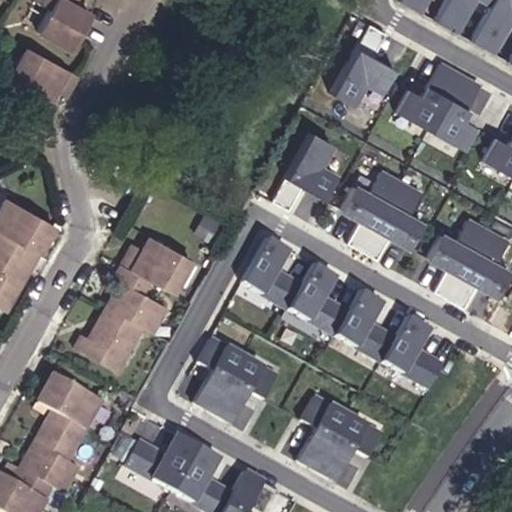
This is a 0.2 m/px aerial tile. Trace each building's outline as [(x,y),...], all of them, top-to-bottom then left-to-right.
[(77,0),(33,0),(26,12),(59,31),(77,0)] [(511,0),(403,0),(407,2),(407,0),(425,0),(420,10),(443,22),(454,0),(472,0),(457,30),(479,42),(499,5),(511,12),(511,17),(494,50),(511,59),(511,0)] [(374,25),(355,14),(319,83),(339,94),(351,72),(369,82),(382,59),(362,48),(374,25)] [(46,65),(58,72),(67,55),(17,28),(0,58),(0,63),(36,83),(42,72),(46,65)] [(448,109),(467,76),(426,53),(408,86),(396,80),(383,103),(448,139),(461,116),(448,109)] [(42,72),(54,79),(58,72),(46,65),(42,72)] [(362,85),(354,103),(373,111),(381,93),(362,85)] [(511,105),(495,135),(483,128),(469,151),(511,175),(511,105)] [(309,190),(323,167),(305,157),(318,134),(296,122),(258,191),(274,201),(288,177),(309,190)] [(395,207),(408,184),(367,161),(354,184),(340,176),(327,200),(346,210),(334,233),(363,250),(376,226),(396,238),(409,215),(395,207)] [(31,234),(25,231),(30,221),(37,224),(48,203),(0,176),(0,291),(0,292),(20,255),(15,253),(19,244),(24,247),(31,234)] [(482,255),(494,232),(453,209),(441,232),(426,224),(413,248),(432,258),(420,281),(450,298),(463,274),(483,285),(496,262),(482,255)] [(146,313),(160,286),(137,273),(145,259),(167,271),(185,238),(142,214),(134,227),(123,222),(104,256),(117,263),(86,320),(75,314),(66,328),(110,351),(134,307),(146,313)] [(355,314),(367,292),(346,281),(334,302),(308,288),(320,266),(299,255),(287,276),(260,262),(273,240),(251,228),(226,274),(416,378),(429,355),(402,340),(414,318),(393,307),(381,328),(355,314)] [(249,390),(262,367),(196,329),(182,354),(197,362),(179,394),(217,415),(234,382),(249,390)] [(73,449),(61,443),(93,384),(45,356),(35,375),(41,379),(36,389),(46,396),(31,424),(36,426),(33,433),(28,431),(10,464),(0,458),(0,495),(26,510),(47,469),(59,476),(73,449)] [(353,448),(366,425),(299,386),(286,411),(301,419),(283,451),(321,472),(339,440),(353,448)] [(159,482),(184,436),(163,425),(151,447),(125,432),(112,456),(159,482)] [(203,511),(218,484),(192,470),(204,448),(184,436),(159,482),(198,504),(193,511),(203,511)] [(244,511),(232,505),(250,473),(231,462),(218,484),(203,511),(244,511)]
